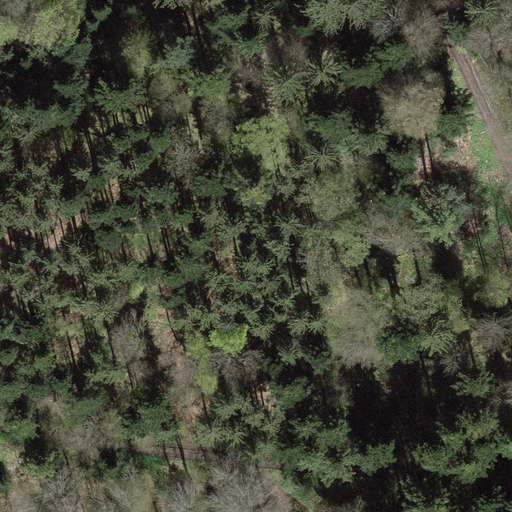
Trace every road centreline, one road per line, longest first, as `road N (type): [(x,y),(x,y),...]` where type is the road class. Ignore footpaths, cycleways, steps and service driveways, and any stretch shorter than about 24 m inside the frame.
road 1 (track): [(511,440),(457,466),(360,471),(0,423)]
road 2 (track): [(0,293),(133,317),(511,337)]
road 3 (track): [(441,0),(511,159)]
